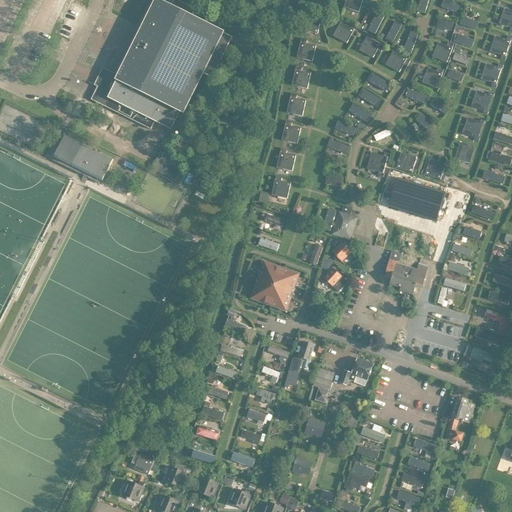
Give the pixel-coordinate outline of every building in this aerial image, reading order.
[(224,31),(191,15),(194,8),(178,0),(150,0),(114,73),(102,67),(93,84),(97,86),(90,99),(150,129),(154,121),(164,126),(170,129),(179,111),(183,114),(204,73),(211,77),(232,36),(224,32),(224,31)] [(345,0),(343,6),(358,11),(361,0),(345,0)] [(420,0),(417,12),(425,14),(428,0),(420,0)] [(458,15),(461,7),(444,0),(440,0),(438,6),(458,15)] [(508,30),(511,31),(511,10),(503,7),(498,23),(510,27),(508,30)] [(377,11),(367,31),(374,35),(384,15),(377,11)] [(301,29),(316,33),(319,23),(323,24),(324,18),(320,17),(304,14),(301,29)] [(479,24),(459,16),(456,23),(476,31),(479,24)] [(452,33),(454,25),(434,17),(431,25),(452,33)] [(402,24),(395,20),(385,40),(392,44),(402,24)] [(357,31),(353,29),(340,21),(332,35),(346,42),(350,34),(354,36),(357,31)] [(411,32),(403,53),(411,56),(418,35),(411,32)] [(472,50),(475,42),(454,35),(452,42),(472,50)] [(505,56),(504,56),(510,40),(511,37),(507,35),(506,39),(494,35),(489,51),(500,54),(499,58),(504,59),(505,56)] [(358,49),(372,57),(376,49),(380,51),(383,46),(379,44),(379,43),(366,36),(358,49)] [(315,45),(305,43),(306,39),(300,37),(299,41),(296,57),(311,60),(315,45)] [(431,56),(446,62),(452,47),(443,44),(444,40),(439,38),(437,42),(431,56)] [(406,58),(392,50),(385,64),(398,71),(403,63),(406,65),(409,60),(406,58)] [(473,58),(453,50),(450,58),(470,66),(473,58)] [(491,82),(490,86),(495,87),(496,84),(495,84),(500,67),(501,68),(502,65),(498,63),(496,67),(485,63),(480,78),(491,82)] [(441,73),(433,70),(434,66),(429,64),(427,67),(421,82),(436,87),(441,73)] [(291,84),(306,88),(310,72),(300,70),(301,66),(295,65),(294,69),(291,84)] [(465,74),(449,68),(446,76),(462,82),(465,74)] [(392,85),(371,72),(364,85),(385,96),(392,85)] [(441,82),(438,89),(459,97),(462,90),(441,82)] [(358,97),(377,108),(381,101),(362,90),(358,97)] [(425,104),(427,97),(406,90),(404,98),(425,104)] [(487,111),(486,110),(491,95),(492,96),(493,93),(488,91),(487,94),(475,90),(470,105),(482,109),(481,112),(486,114),(487,111)] [(289,96),(286,112),(301,115),(305,100),(295,98),(296,94),(290,92),(289,96)] [(451,109),(432,98),(428,105),(447,116),(451,109)] [(371,116),(352,105),(348,112),(366,123),(371,116)] [(511,115),(501,112),(498,120),(511,124),(511,115)] [(420,115),(415,121),(432,135),(437,129),(420,115)] [(473,139),(477,140),(478,138),(477,137),(482,122),(483,123),(484,120),(479,118),(478,121),(467,117),(462,132),(473,136),(473,139)] [(280,139),(295,143),(299,127),(289,125),(290,121),(284,120),(283,124),(280,139)] [(334,130),(354,138),(357,130),(337,122),(334,130)] [(103,178),(112,159),(100,153),(100,151),(95,149),(94,150),(64,135),(54,154),(55,155),(55,154),(72,162),(72,163),(73,162),(103,177),(102,178),(103,178)] [(346,156),(349,148),(328,141),(326,148),(346,156)] [(459,143),(454,158),(470,163),(474,148),(459,143)] [(285,153),(286,149),(280,147),(279,151),(275,167),(291,170),(294,155),(285,153)] [(158,162),(154,170),(171,178),(174,180),(180,168),(183,163),(185,158),(165,148),(163,152),(160,151),(155,160),(158,162)] [(383,155),(371,152),(366,168),(378,171),(377,175),(383,176),(384,172),(383,171),(387,156),(388,157),(389,153),(384,151),(383,155)] [(410,173),(413,174),(415,169),(412,168),(416,156),(401,151),(397,163),(394,162),(392,167),(395,168),(396,167),(411,171),(410,173)] [(439,178),(439,180),(442,180),(443,176),(440,175),(444,163),(429,158),(425,170),(422,169),(421,174),(424,175),(424,173),(439,178)] [(325,159),(323,167),(345,171),(346,164),(325,159)] [(481,177),(502,184),(505,177),(484,170),(481,177)] [(290,182),(281,180),(281,176),(276,175),(275,179),(274,179),(271,194),(287,198),(290,182)] [(346,180),(324,175),(323,183),(344,187),(346,180)] [(397,177),(388,206),(436,221),(445,192),(397,177)] [(496,203),(498,195),(478,188),(475,195),(496,203)] [(269,192),(260,190),(258,200),(267,202),(269,192)] [(330,235),(350,240),(356,217),(349,215),(351,208),(343,206),(341,213),(337,212),(330,235)] [(490,221),(492,213),(471,206),(469,214),(490,221)] [(326,207),(320,228),(328,231),(334,209),(326,207)] [(485,233),(464,226),(462,234),(483,241),(485,233)] [(511,235),(505,234),(503,241),(511,244),(511,235)] [(331,251),(341,261),(351,251),(340,241),(331,251)] [(413,293),(415,286),(421,287),(428,264),(418,262),(417,268),(399,263),(400,259),(401,255),(399,254),(391,251),(384,276),(392,279),(391,283),(406,288),(405,291),(413,293)] [(511,258),(501,255),(499,263),(511,267),(511,258)] [(327,257),(320,265),(326,270),(333,263),(327,257)] [(250,298),(285,310),(299,273),(263,260),(250,298)] [(331,267),(322,277),(333,287),(337,291),(347,280),(342,276),(331,267)] [(306,311),(310,312),(311,312),(317,294),(321,295),(323,289),(315,286),(306,311)] [(486,300),(507,307),(509,300),(489,292),(486,300)] [(318,303),(314,313),(327,318),(333,302),(320,297),(318,297),(316,302),(318,303)] [(235,310),(229,307),(226,314),(233,317),(235,310)] [(246,325),(225,318),(223,326),(244,333),(246,325)] [(473,337),(494,344),(497,336),(476,329),(473,337)] [(294,354),(285,386),(288,387),(289,382),(294,384),(299,368),(307,370),(310,359),(315,345),(313,344),(313,343),(310,342),(308,343),(303,341),(299,356),(294,354)] [(364,386),(367,379),(373,363),(357,358),(351,373),(344,370),(339,382),(346,385),(348,379),(364,386)] [(317,368),(312,385),(329,390),(333,373),(317,368)] [(215,375),(209,373),(207,381),(213,383),(215,375)] [(456,396),(452,409),(445,407),(442,421),(448,423),(444,436),(452,439),(461,441),(463,433),(454,431),(458,419),(468,422),(474,404),(466,402),(467,400),(456,396)] [(202,406),(199,414),(220,421),(222,413),(202,406)] [(312,434),(321,437),(325,424),(316,421),(317,419),(308,416),(303,433),(311,436),(312,434)] [(358,419),(351,417),(348,425),(355,427),(358,419)] [(194,434),(215,441),(218,434),(197,426),(194,434)] [(411,445),(432,453),(435,445),(414,438),(411,445)] [(359,445),(356,453),(377,460),(379,452),(359,445)] [(134,454),(131,462),(135,464),(133,468),(148,474),(151,465),(155,467),(158,459),(154,457),(155,455),(150,453),(149,455),(148,457),(139,453),(138,456),(134,454)] [(409,453),(406,461),(427,468),(429,460),(409,453)] [(291,472),(299,474),(299,472),(308,475),(312,462),(304,459),(304,457),(296,455),(291,472)] [(350,469),(371,476),(374,469),(353,462),(350,469)] [(165,481),(179,487),(187,468),(181,466),(179,470),(171,466),(165,481)] [(370,480),(349,473),(346,481),(367,488),(370,480)] [(203,477),(197,491),(211,497),(217,483),(220,484),(222,480),(215,477),(214,481),(203,477)] [(271,477),(268,485),(278,489),(281,481),(271,477)] [(122,495),(137,501),(144,482),(139,480),(138,484),(128,480),(122,495)] [(447,488),(445,496),(451,498),(454,490),(455,486),(448,484),(447,488)] [(235,488),(229,503),(243,509),(248,498),(251,499),(254,491),(245,488),(244,492),(235,488)] [(397,488),(394,495),(415,502),(417,495),(397,488)] [(319,498),(331,501),(333,493),(322,490),(319,498)] [(283,493),(280,502),(287,504),(289,497),(290,496),(287,494),(283,493)] [(158,509),(164,511),(173,511),(178,501),(182,502),(184,498),(175,495),(173,499),(163,495),(158,509)] [(287,504),(286,507),(293,509),(294,510),(298,500),(296,500),(290,497),(289,497),(287,504)] [(339,497),(336,504),(357,511),(359,504),(339,497)] [(186,506),(184,510),(190,511),(213,511),(214,511),(210,509),(197,504),(188,500),(186,506)] [(268,502),(263,511),(280,511),(282,507),(281,507),(276,505),(268,502)]
